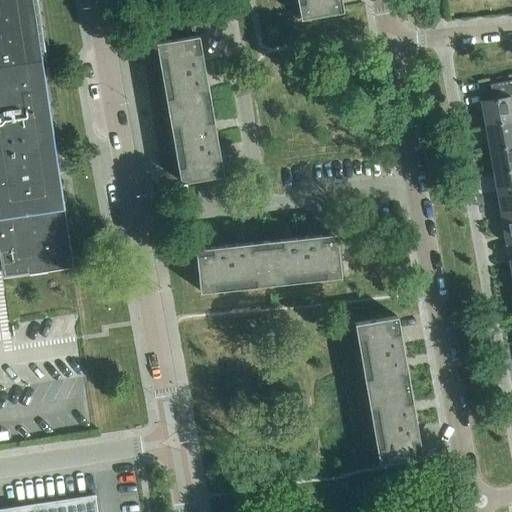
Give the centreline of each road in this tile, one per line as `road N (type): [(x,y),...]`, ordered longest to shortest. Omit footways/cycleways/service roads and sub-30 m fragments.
road 1 (residential): [(175,442),(96,0)]
road 2 (residential): [(465,486),(385,53)]
road 3 (unclassified): [(0,468),(175,442)]
road 4 (residential): [(385,53),(511,38)]
